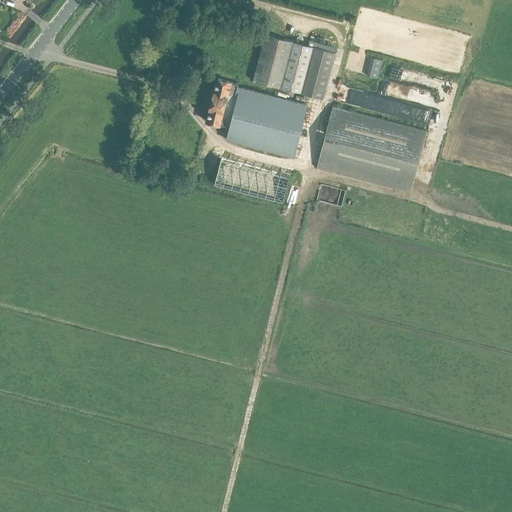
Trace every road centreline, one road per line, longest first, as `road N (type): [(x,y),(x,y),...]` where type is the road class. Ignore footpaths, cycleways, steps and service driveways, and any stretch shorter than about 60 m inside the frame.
road 1 (track): [(348,28),(224,511)]
road 2 (track): [(511,230),(225,144)]
road 3 (tertiary): [(0,95),(75,0)]
